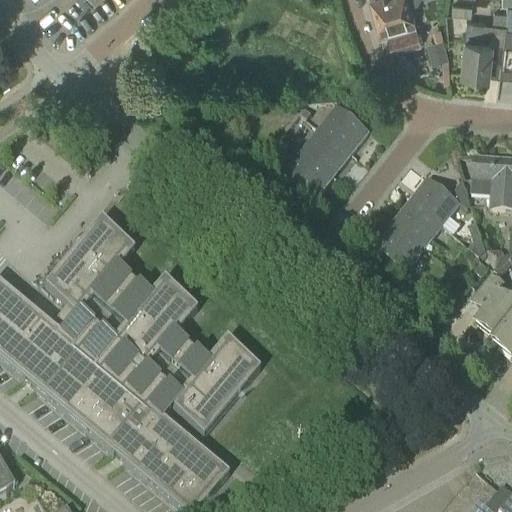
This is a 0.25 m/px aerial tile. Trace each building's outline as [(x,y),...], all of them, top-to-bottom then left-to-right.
[(223,22),(239,7),(246,0),(208,0),(195,12),(196,13),(182,27),(170,37),(179,48),(191,37),(216,14),(223,22)] [(370,0),(369,0),(380,40),(386,38),(391,55),(421,46),(410,7),(413,7),(417,4),(419,0),(370,0)] [(470,17),(471,8),(451,7),(450,16),(470,17)] [(506,27),(504,27),(467,23),(461,75),(486,77),(488,61),(502,63),(503,51),(503,52),(506,31),(506,27)] [(511,31),(506,31),(503,52),(511,52),(511,31)] [(431,66),(448,61),(442,40),(426,45),(431,66)] [(318,134),(351,160),(351,159),(350,158),(356,150),(358,151),(369,137),(337,111),(318,134)] [(340,174),(351,160),(318,134),(300,156),(333,182),(332,180),(338,172),(340,174)] [(322,196),(333,182),(300,156),(282,179),(314,205),(315,204),(314,203),(320,195),(322,196)] [(511,213),(511,163),(476,161),(474,184),(493,185),(491,212),(511,213)] [(410,207),(441,232),(460,209),(428,183),(418,197),(422,200),(418,204),(414,201),(410,207)] [(424,254),(441,232),(410,207),(400,219),(404,222),(400,227),(396,224),(392,229),(424,254)] [(148,301),(139,294),(117,275),(134,255),(100,223),(43,291),(65,311),(49,331),(0,290),(0,367),(23,387),(25,385),(34,392),(32,395),(112,461),(114,459),(122,466),(121,468),(172,511),(200,511),(227,480),(161,424),(170,413),(202,443),(259,375),(225,343),(205,367),(174,342),(196,315),(163,283),(148,301)] [(405,277),(424,254),(392,229),(382,242),(386,245),(382,249),(378,246),(374,252),(405,277)] [(479,263),(485,256),(481,243),(472,246),(473,247),(468,254),(479,263)] [(511,264),(508,261),(508,260),(507,259),(493,276),(501,282),(511,267),(511,264)] [(511,322),(511,306),(502,299),(508,292),(491,279),(471,304),(485,315),(475,327),(495,343),(496,344),(511,322)] [(511,322),(496,344),(495,343),(492,346),(511,361),(511,322)] [(0,499),(13,492),(0,470),(0,499)] [(464,488),(486,506),(495,496),(473,478),(464,488)] [(472,511),(481,511),(486,506),(464,488),(456,498),(472,511)] [(511,511),(511,498),(511,499),(500,490),(482,511),(511,511)] [(451,511),(472,511),(456,498),(447,508),(451,511)]
